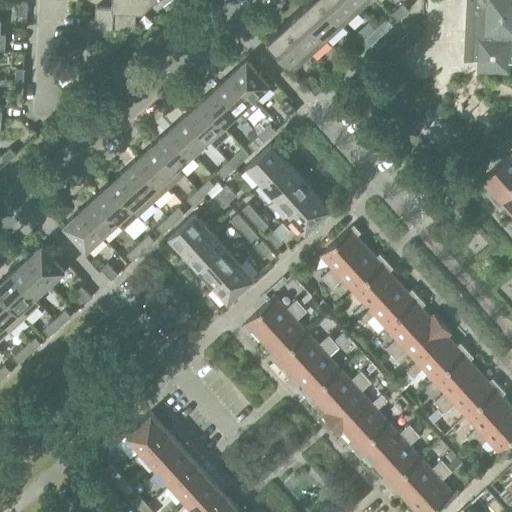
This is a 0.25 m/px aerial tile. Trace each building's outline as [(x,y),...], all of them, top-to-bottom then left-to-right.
[(96,6),(96,19),(91,19),(90,27),(135,30),(136,10),(143,10),(154,0),(113,0),(113,7),(96,6)] [(159,0),(160,0),(167,10),(176,3),(174,0),(159,0)] [(320,0),(309,0),(300,9),(327,38),(342,24),(320,0)] [(359,9),(350,0),(320,0),(342,24),(359,9)] [(350,0),(359,9),(368,0),(350,0)] [(472,18),(473,18),(474,18),(473,25),(473,31),(465,32),(463,60),(478,61),(477,68),(507,69),(507,62),(511,62),(511,0),(469,0),(469,14),(469,15),(469,16),(470,16),(470,17),(471,17),(471,18),(472,18)] [(28,3),(20,2),(19,14),(27,15),(28,3)] [(409,10),(403,3),(392,13),(398,20),(409,10)] [(327,38),(300,9),(284,23),(310,52),(327,38)] [(387,18),(376,28),(382,34),(393,24),(387,18)] [(419,22),(389,48),(399,59),(428,32),(419,22)] [(294,67),(310,52),(284,23),(268,38),(294,67)] [(371,44),(382,34),(376,28),(365,38),(371,44)] [(355,47),(344,57),(350,63),(361,53),(355,47)] [(339,73),(350,63),(344,57),(333,67),(339,73)] [(247,59),(231,73),(254,98),(270,84),(247,59)] [(25,68),(17,68),(16,80),(24,81),(25,68)] [(239,112),(245,119),(260,104),(254,98),(231,73),(216,86),(239,112)] [(322,88),(312,77),(306,83),(316,94),(322,88)] [(24,92),(24,81),(16,80),(16,92),(24,92)] [(224,126),(239,112),(216,86),(201,100),(224,126)] [(201,100),(186,114),(209,139),(216,146),(231,133),(224,126),(201,100)] [(297,111),(287,100),(281,106),(291,117),(297,111)] [(209,139),(186,114),(170,128),(193,153),(209,139)] [(270,124),(259,134),(265,140),(276,130),(270,124)] [(179,167),(193,153),(170,128),(155,142),(178,167),(179,167)] [(254,150),(265,140),(259,134),(248,144),(254,150)] [(140,155),(169,187),(184,173),(179,167),(178,167),(155,142),(140,155)] [(247,165),(262,181),(287,159),(272,143),(247,165)] [(16,154),(11,148),(2,156),(7,162),(16,154)] [(240,151),(229,161),(235,167),(245,157),(240,151)] [(494,201),(511,185),(511,152),(482,180),(492,191),(488,194),(494,201)] [(154,201),(169,187),(140,155),(125,169),(154,201)] [(276,197),(301,175),(287,159),(262,181),(276,197)] [(224,177),(235,167),(229,161),(218,171),(224,177)] [(110,183),(139,214),(154,201),(125,169),(110,183)] [(316,191),(301,175),(276,197),(291,214),(316,191)] [(210,178),(198,189),(203,196),(215,185),(210,178)] [(95,196),(118,222),(124,228),(139,214),(110,183),(95,196)] [(227,183),(221,188),(231,199),(237,194),(227,183)] [(505,206),(511,213),(511,185),(494,201),(501,209),(505,206)] [(224,206),(231,199),(221,188),(214,195),(224,206)] [(193,205),(203,196),(198,189),(187,199),(193,205)] [(316,191),(291,214),(306,230),(331,208),(316,191)] [(103,235),(118,222),(95,196),(80,210),(103,235)] [(249,202),(242,208),(252,219),(258,213),(249,202)] [(179,206),(168,216),(174,222),(185,212),(179,206)] [(80,210),(64,224),(87,249),(103,235),(80,210)] [(231,218),(241,228),(247,223),(238,212),(231,218)] [(170,235),(184,251),(209,229),(194,213),(170,235)] [(269,225),(258,213),(252,219),(262,230),(269,225)] [(157,226),(163,233),(174,222),(168,216),(157,226)] [(258,234),(247,223),(241,228),(251,240),(258,234)] [(323,276),(327,281),(367,245),(357,235),(361,232),(354,224),(321,254),(333,267),(323,276)] [(198,267),(223,245),(209,229),(184,251),(198,267)] [(273,230),(267,235),(277,247),(283,241),(273,230)] [(155,240),(149,233),(138,244),(143,250),(155,240)] [(272,251),(262,240),(256,245),(266,256),(272,251)] [(42,243),(26,257),(50,284),(66,269),(42,243)] [(133,260),(143,250),(138,244),(127,254),(133,260)] [(238,261),(223,245),(198,267),(213,283),(238,261)] [(377,256),(367,245),(327,281),(332,287),(343,278),(353,290),(386,260),(380,253),(377,256)] [(50,284),(26,257),(11,271),(35,298),(50,284)] [(355,311),(359,317),(399,281),(390,270),(393,267),(386,260),(353,290),(365,302),(355,311)] [(238,261),(213,283),(228,300),(253,278),(238,261)] [(118,273),(108,262),(102,268),(112,279),(118,273)] [(35,298),(11,271),(0,281),(0,289),(25,317),(40,303),(35,298)] [(409,292),(399,281),(359,317),(365,323),(375,313),(386,325),(418,296),(412,289),(409,292)] [(92,296),(82,285),(76,291),(86,302),(92,296)] [(0,319),(10,331),(25,317),(0,289),(0,319)] [(312,295),(309,292),(299,301),(302,304),(302,305),(312,295)] [(287,308),(276,296),(243,325),(249,333),(253,329),(262,340),(302,304),(299,301),(297,299),(287,308)] [(387,347),(392,352),(431,316),(422,306),(425,303),(418,296),(386,325),(397,338),(387,347)] [(106,312),(98,304),(89,311),(97,320),(106,312)] [(269,354),(275,361),(308,331),(297,319),(307,310),(302,305),(302,304),(262,340),(272,351),(269,354)] [(71,315),(66,309),(55,319),(60,325),(71,315)] [(435,313),(431,316),(392,352),(397,358),(407,349),(418,361),(448,334),(448,335),(452,332),(435,313)] [(0,339),(10,331),(0,319),(0,339)] [(49,335),(60,325),(55,319),(43,329),(49,335)] [(294,375),(334,340),(329,335),(319,344),(308,331),(275,361),(281,368),(285,365),(294,375)] [(423,367),(434,379),(467,349),(461,342),(458,345),(448,335),(448,334),(418,361),(407,370),(413,376),(423,367)] [(41,343),(35,336),(24,346),(30,353),(41,343)] [(301,389),(307,396),(340,366),(329,355),(339,346),(334,340),(294,375),(304,386),(301,389)] [(19,363),(30,353),(24,346),(13,356),(19,363)] [(473,356),(467,349),(434,379),(445,391),(435,400),(440,406),(480,370),(470,359),(473,356)] [(373,362),(367,367),(371,371),(376,366),(373,362)] [(0,379),(10,370),(5,364),(0,368),(0,379)] [(326,411),(366,375),(361,370),(352,379),(340,366),(307,396),(314,404),(317,401),(326,411)] [(455,402),(466,414),(499,385),(493,378),(490,381),(480,370),(440,406),(445,412),(455,402)] [(340,433),(344,430),(343,429),(372,402),(362,390),(371,381),(366,375),(326,411),(323,414),(340,433)] [(506,392),(499,385),(466,414),(477,427),(467,436),(472,441),(511,405),(502,395),(506,392)] [(355,450),(388,420),(377,408),(387,399),(382,393),(372,402),(343,429),(344,430),(353,440),(349,443),(355,450)] [(511,405),(472,441),(477,447),(487,438),(499,451),(511,438),(511,405)] [(438,407),(429,415),(434,421),(443,413),(438,407)] [(142,451),(167,428),(152,412),(127,434),(142,451)] [(366,454),(375,464),(414,429),(410,424),(400,433),(388,420),(355,450),(362,457),(366,454)] [(181,444),(167,428),(142,451),(157,467),(181,444)] [(388,485),(421,455),(410,444),(420,435),(414,429),(375,464),(385,476),(382,479),(388,485)] [(196,460),(181,444),(157,467),(171,483),(196,460)] [(99,445),(91,452),(97,459),(105,452),(99,445)] [(457,455),(452,449),(446,454),(451,460),(457,455)] [(398,490),(407,500),(447,464),(442,459),(432,468),(421,455),(388,485),(394,493),(398,490)] [(210,476),(196,460),(171,483),(186,499),(210,476)] [(113,478),(119,472),(111,463),(104,468),(113,478)] [(452,470),(447,464),(407,500),(417,510),(414,511),(431,511),(454,492),(442,479),(452,470)] [(127,481),(119,472),(113,478),(121,487),(127,481)] [(203,511),(225,492),(210,476),(186,499),(197,511),(203,511)] [(511,500),(511,493),(506,487),(500,492),(510,503),(511,500)] [(235,511),(239,508),(225,492),(203,511),(235,511)] [(141,510),(148,504),(139,495),(133,500),(141,510)] [(500,511),(505,508),(495,497),(489,502),(497,511),(500,511)]
